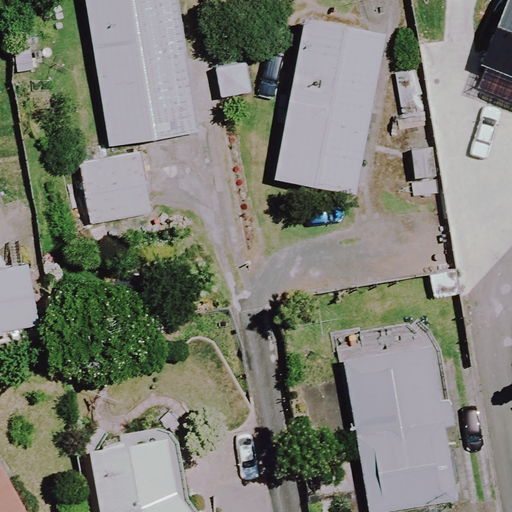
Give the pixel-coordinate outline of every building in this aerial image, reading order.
[(195,132),(173,0),(85,0),(109,146),(195,132)] [(511,0),(506,0),(480,65),(511,77),(511,0)] [(381,35),(304,21),(276,180),(354,193),(381,35)] [(152,213),(139,153),(77,166),(90,226),(152,213)] [(0,333),(40,325),(28,264),(0,269),(0,333)] [(447,426),(433,350),(341,368),(369,511),(383,511),(454,498),(440,427),(447,426)] [(194,511),(179,491),(168,433),(86,448),(98,511),(194,511)] [(0,511),(22,511),(0,470),(0,511)]
